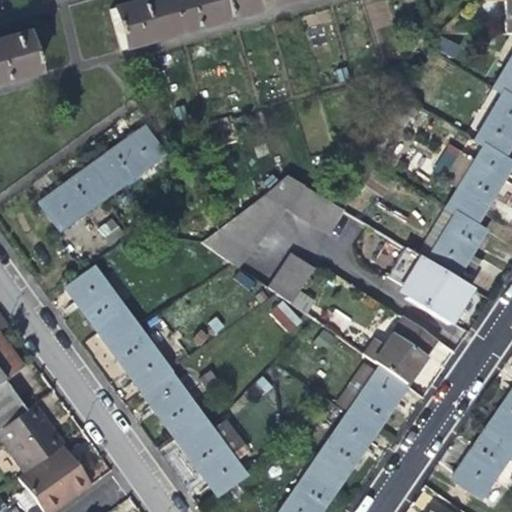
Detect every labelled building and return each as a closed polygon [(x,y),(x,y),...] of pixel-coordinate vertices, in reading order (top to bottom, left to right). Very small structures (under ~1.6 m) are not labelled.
[(125,53),(221,27),(212,0),(151,0),(113,11),(125,53)] [(212,0),(221,27),(303,4),(301,0),(212,0)] [(511,0),(473,0),(469,4),(502,4),(503,39),(511,38),(511,0)] [(0,42),(0,87),(33,79),(21,36),(0,42)] [(458,55),(460,42),(440,39),(439,53),(458,55)] [(511,57),(491,91),(501,98),(511,104),(511,57)] [(474,142),(482,147),(502,160),(511,144),(511,104),(501,98),(474,142)] [(121,148),(91,169),(111,197),(166,159),(146,130),(121,148)] [(457,179),(471,156),(447,143),(433,165),(457,179)] [(443,210),(455,218),(474,229),(484,213),(495,193),(511,166),(502,160),(482,147),(443,210)] [(58,233),(111,197),(91,169),(60,191),(38,206),(58,233)] [(342,214),(319,200),(284,179),(261,202),(202,246),(240,272),(272,229),(283,213),(326,240),(342,214)] [(484,235),(474,229),(455,218),(426,265),(455,282),(470,257),(484,235)] [(270,294),(291,309),(300,295),(314,273),(295,260),(270,294)] [(471,316),(480,304),(406,260),(394,281),(405,288),(399,299),(456,337),(471,316)] [(78,309),(95,333),(109,324),(119,337),(134,327),(92,269),(64,289),(78,309)] [(314,305),(300,295),(291,309),(305,318),(314,305)] [(436,345),(403,322),(382,352),(375,347),(373,350),(370,348),(363,357),(407,387),(424,362),(436,345)] [(168,374),(134,327),(119,337),(109,324),(95,333),(117,364),(139,394),(168,374)] [(0,431),(23,415),(1,386),(22,372),(18,367),(0,342),(0,431)] [(378,370),(346,416),(375,436),(393,410),(407,389),(378,370)] [(210,431),(168,374),(139,394),(152,412),(171,438),(185,428),(196,442),(210,431)] [(511,395),(509,400),(489,429),(511,444),(511,395)] [(32,408),(23,415),(0,431),(0,446),(23,478),(58,453),(49,440),(45,435),(49,432),(32,408)] [(361,455),(375,436),(346,416),(315,460),(344,481),(361,455)] [(234,452),(244,445),(227,419),(216,426),(234,452)] [(243,476),(210,431),(196,442),(185,428),(171,438),(190,464),(213,497),(243,476)] [(482,501),(511,457),(511,444),(489,429),(469,459),(453,484),(482,501)] [(62,450),(58,453),(23,478),(16,483),(37,511),(50,511),(63,503),(67,507),(91,490),(77,470),(62,450)] [(322,511),(324,509),(344,481),(315,460),(279,511),(322,511)] [(60,511),(67,507),(63,503),(50,511),(60,511)]
